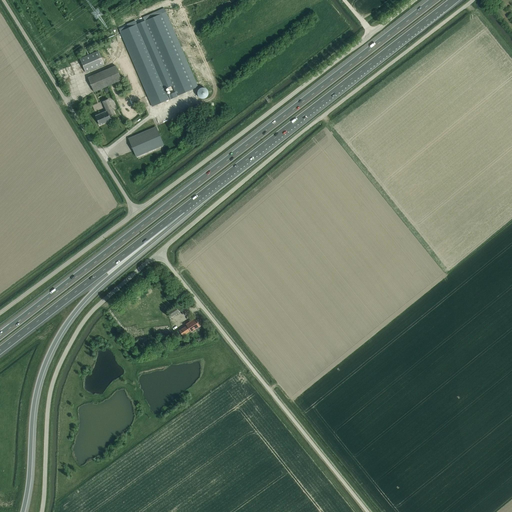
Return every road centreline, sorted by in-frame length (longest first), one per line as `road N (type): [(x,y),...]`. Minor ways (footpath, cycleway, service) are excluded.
road 1 (motorway): [(434,0),(0,335)]
road 2 (unclassified): [(159,253),(472,0)]
road 3 (motorway): [(22,511),(50,350),(91,292),(182,209)]
road 4 (motorway): [(182,209),(452,0)]
road 5 (unclassified): [(365,511),(159,253)]
road 6 (unclassified): [(42,511),(55,374),(93,310),(159,253)]
road 7 (unclassified): [(135,213),(372,34)]
road 8 (unclassified): [(135,213),(3,0)]
road 9 (motorway): [(0,349),(182,209)]
road 10 (unclassified): [(0,313),(135,213)]
